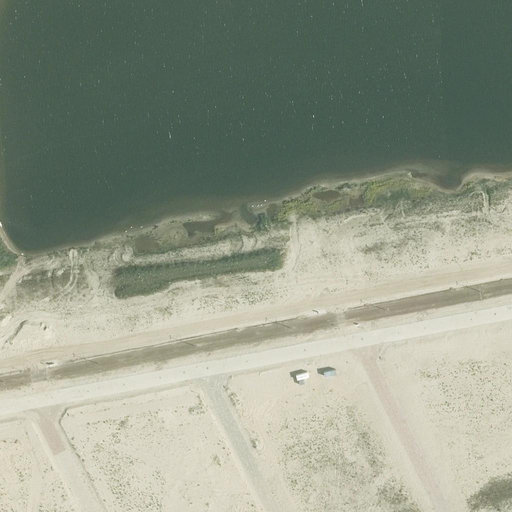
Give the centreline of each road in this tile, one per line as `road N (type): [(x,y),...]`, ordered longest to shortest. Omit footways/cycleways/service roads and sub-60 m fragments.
road 1 (residential): [(368,348),(448,511)]
road 2 (tertiary): [(208,376),(39,406)]
road 3 (tertiary): [(368,348),(208,376)]
road 4 (residential): [(208,376),(274,511)]
road 5 (tertiary): [(511,322),(368,348)]
